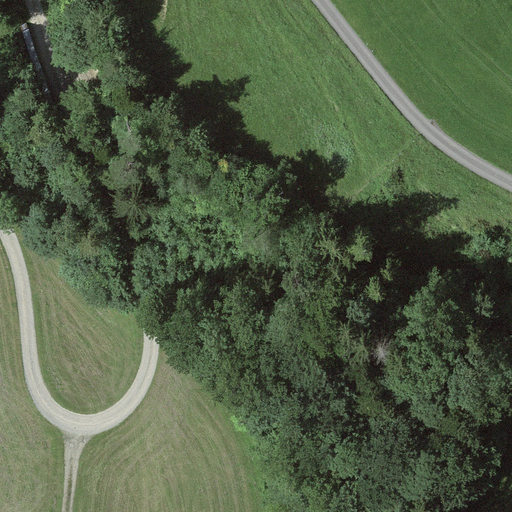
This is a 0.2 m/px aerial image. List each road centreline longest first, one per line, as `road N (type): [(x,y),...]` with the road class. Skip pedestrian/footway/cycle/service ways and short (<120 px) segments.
road 1 (track): [(34,0),(75,139),(127,239),(149,303),(150,356),(126,405),(78,427),(48,411),(0,230)]
road 2 (track): [(511,184),(468,161),(398,98),(318,0)]
